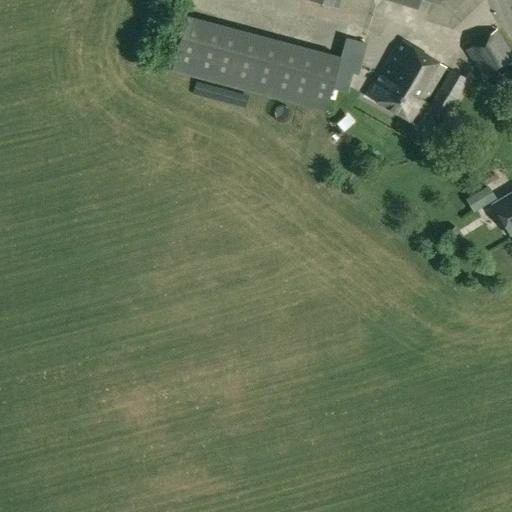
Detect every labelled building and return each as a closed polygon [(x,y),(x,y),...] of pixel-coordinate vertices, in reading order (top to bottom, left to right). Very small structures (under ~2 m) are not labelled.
[(309,0),(338,9),(340,0),(309,0)] [(389,0),(417,9),(419,0),(425,0),(439,4),(440,0),(389,0)] [(171,70),(199,77),(326,111),(340,57),(185,16),(171,70)] [(511,60),(511,55),(497,31),(466,51),(485,80),(511,60)] [(383,76),(380,74),(367,97),(415,125),(428,103),(425,101),(446,66),(403,41),(383,76)] [(356,42),(347,68),(361,73),(370,47),(356,42)] [(429,105),(447,117),(468,79),(449,69),(429,105)] [(481,190),(467,198),(475,212),(490,204),(481,190)] [(510,232),(511,231),(511,194),(494,205),(510,232)] [(468,241),(456,225),(445,234),(457,249),(468,241)]
